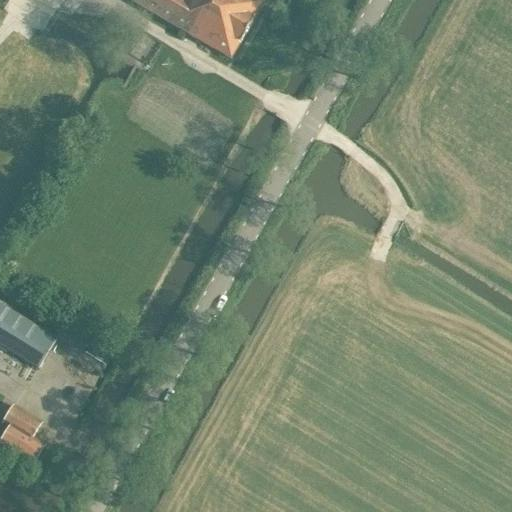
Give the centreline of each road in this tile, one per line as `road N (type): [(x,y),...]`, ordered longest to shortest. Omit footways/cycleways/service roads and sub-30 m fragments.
road 1 (tertiary): [(91,511),(381,0)]
road 2 (track): [(312,124),(375,168),(392,193),(397,211),(380,250)]
